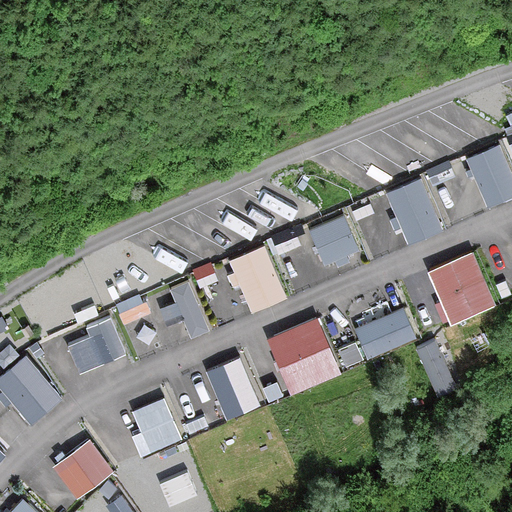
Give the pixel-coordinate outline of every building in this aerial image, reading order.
[(511,167),(501,141),(468,154),(487,202),(511,192),(511,167)] [(425,173),(391,187),(410,235),(443,222),(425,173)] [(346,208),(310,223),(326,261),(362,246),(346,208)] [(266,241),(232,254),(251,303),(285,290),(266,241)] [(476,248),(434,266),(446,294),(434,299),(444,323),(498,300),(476,248)] [(187,275),(169,283),(190,329),(208,320),(187,275)] [(404,279),(370,292),(389,341),(423,328),(404,279)] [(125,317),(151,307),(143,288),(118,298),(125,317)] [(69,340),(81,368),(128,348),(112,309),(88,320),(92,330),(69,340)] [(318,313),(275,332),(283,351),(275,355),(281,368),(290,363),(299,383),(341,365),(318,313)] [(438,333),(418,341),(439,390),(459,382),(438,333)] [(241,349),(207,365),(229,414),(264,398),(241,349)] [(33,351),(0,375),(30,416),(63,392),(33,351)] [(165,390),(132,405),(151,448),(184,434),(165,390)] [(97,431),(55,460),(81,497),(123,468),(97,431)] [(45,511),(27,493),(7,511),(45,511)]
